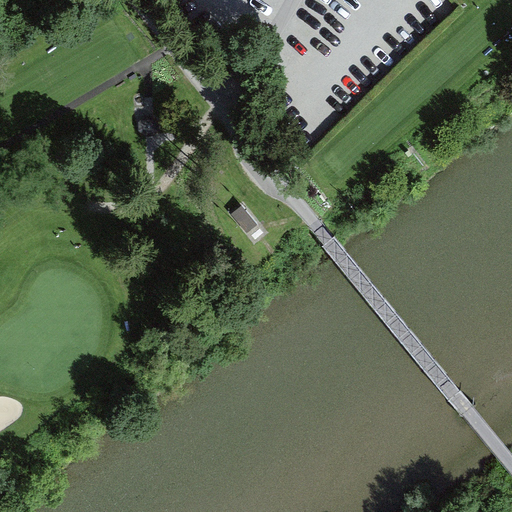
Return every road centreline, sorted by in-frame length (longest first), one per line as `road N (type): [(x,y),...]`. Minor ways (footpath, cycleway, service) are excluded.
road 1 (residential): [(511,464),(223,117)]
road 2 (track): [(133,0),(223,117)]
